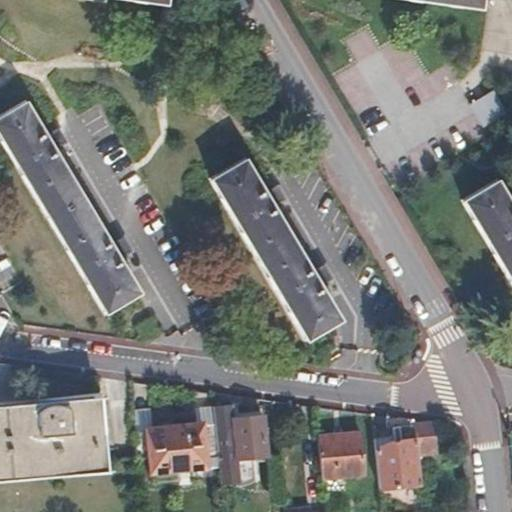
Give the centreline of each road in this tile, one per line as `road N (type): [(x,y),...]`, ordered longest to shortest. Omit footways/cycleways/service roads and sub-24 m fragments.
road 1 (residential): [(0,346),(389,397),(472,397)]
road 2 (residential): [(472,397),(440,321),(252,0)]
